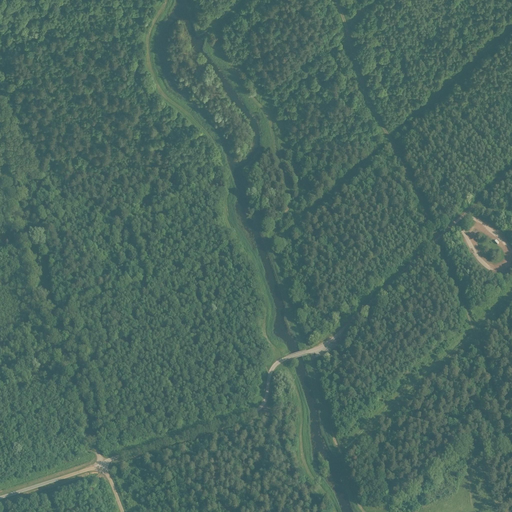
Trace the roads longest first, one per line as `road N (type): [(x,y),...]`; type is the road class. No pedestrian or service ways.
road 1 (track): [(166,0),(146,40),(151,70),(163,96),(191,114),(215,147),(227,220),(262,297),(263,331),(300,404),(301,455),(335,511)]
road 2 (unclassified): [(101,468),(257,409),(276,362),(328,342),(463,214)]
road 3 (track): [(17,199),(97,451)]
road 4 (track): [(335,0),(362,84),(436,239)]
road 5 (track): [(385,416),(511,298)]
road 6 (track): [(0,30),(78,7),(161,9)]
road 7 (track): [(371,0),(269,119)]
